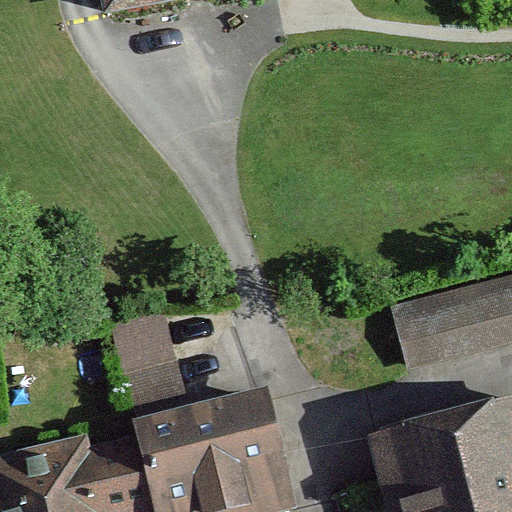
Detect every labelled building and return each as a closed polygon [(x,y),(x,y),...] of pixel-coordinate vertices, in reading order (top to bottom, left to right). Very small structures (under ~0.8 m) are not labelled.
[(106,0),(109,13),(176,0),(106,0)] [(415,371),(511,344),(511,277),(398,309),(415,371)] [(118,319),(133,402),(188,392),(173,309),(118,319)] [(262,400),(139,430),(142,444),(86,457),(83,445),(0,465),(0,511),(133,511),(159,506),(160,511),(274,511),(289,508),(262,400)] [(511,511),(511,405),(377,439),(395,511),(511,511)]
